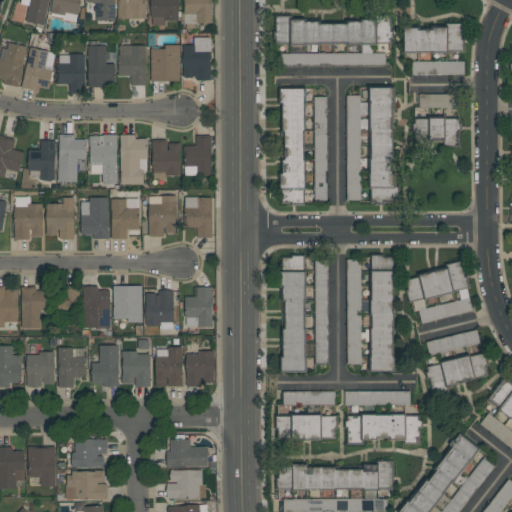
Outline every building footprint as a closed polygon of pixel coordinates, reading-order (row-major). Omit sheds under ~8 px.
[(48,0),(44,25),(37,24),(37,25),(34,24),(34,23),(26,22),(29,6),(20,4),(20,0),(48,0)] [(50,13),(52,0),(80,0),(78,15),(66,13),(65,15),(50,13)] [(114,0),(114,1),(115,1),(115,20),(97,21),(96,3),(88,3),(88,0),(114,0)] [(145,0),(146,19),(118,19),(118,0),(145,0)] [(151,0),(179,0),(179,20),(165,20),(165,26),(152,26),(152,17),(151,17),(151,0)] [(212,0),(212,23),(199,23),(199,24),(196,24),(196,30),(186,30),(186,24),(181,24),(181,12),(184,12),(184,0),(212,0)] [(379,42),(390,43),(391,17),(380,16),(379,42)] [(374,44),(375,20),(274,19),(274,44),(374,44)] [(461,26),(403,26),(403,52),(461,52),(461,26)] [(148,34),(156,34),(156,46),(148,47),(148,34)] [(210,39),(210,48),(211,48),(211,80),(196,80),(196,77),(192,77),(192,78),(184,78),(184,77),(183,77),(183,74),(183,50),(183,45),(197,45),(197,39),(210,39)] [(106,64),(115,64),(115,83),(103,83),(103,87),(88,87),(88,41),(97,41),(98,46),(106,46),(106,64)] [(20,75),(22,75),(20,82),(19,81),(18,87),(3,84),(4,80),(2,79),(0,78),(0,59),(4,60),(4,59),(5,59),(9,42),(27,47),(20,75)] [(179,81),(151,81),(151,49),(165,49),(165,45),(179,45),(179,81)] [(146,46),(145,85),(131,85),(131,76),(118,76),(118,55),(120,55),(120,46),(146,46)] [(49,51),(45,67),(52,69),(52,70),(53,70),(48,89),(37,87),(36,91),(21,88),(30,47),(49,51)] [(385,65),(384,53),(371,53),(281,54),(281,66),(385,65)] [(69,94),(69,84),(57,84),(57,64),(59,64),(59,55),(69,55),(69,54),(84,54),(85,94),(69,94)] [(464,62),(412,61),(412,74),(463,76),(464,62)] [(369,202),(397,203),(397,187),(391,187),(392,86),(368,86),(368,103),(359,103),(359,96),(346,96),(345,200),(359,201),(360,128),(369,128),(369,202)] [(302,87),(280,88),(281,204),(303,203),(302,87)] [(457,108),(457,94),(418,94),(418,108),(457,108)] [(326,101),(312,101),(314,202),(328,202),(326,101)] [(458,147),(459,119),(414,117),(413,142),(427,143),(427,141),(444,142),(444,146),(458,147)] [(59,135),(74,135),(74,140),(86,140),(86,159),(77,159),(77,177),(58,176),(59,135)] [(117,135),(116,163),(117,163),(117,184),(102,184),(103,174),(91,174),(91,173),(88,173),(88,165),(90,165),(91,146),(90,146),(90,136),(102,136),(102,135),(117,135)] [(135,135),(135,139),(147,139),(147,159),(139,159),(139,170),(143,170),(143,184),(121,185),(121,171),(120,171),(120,135),(135,135)] [(0,136),(14,139),(12,149),(24,152),(19,172),(6,169),(4,178),(0,176),(0,136)] [(211,136),(211,175),(197,176),(197,174),(185,175),(185,167),(184,167),(184,146),(196,146),(196,136),(211,136)] [(55,170),(55,181),(40,180),(40,177),(30,177),(30,171),(27,171),(28,150),(40,150),(41,140),(56,141),(55,170)] [(180,143),(180,152),(179,152),(180,169),(180,175),(166,176),(166,180),(154,180),(153,161),(152,161),(152,141),(154,141),(154,140),(165,140),(167,140),(167,150),(168,150),(168,143),(180,143)] [(149,204),(160,204),(161,202),(161,196),(176,196),(176,224),(177,224),(177,233),(165,233),(165,227),(164,227),(164,237),(161,237),(151,237),(151,236),(148,236),(149,204)] [(211,238),(197,238),(197,228),(184,228),(184,208),(185,208),(185,197),(198,197),(198,198),(211,198),(211,238)] [(74,239),(59,239),(59,229),(57,229),(57,235),(46,235),(46,233),(47,233),(47,208),(46,208),(46,204),(63,204),(63,207),(64,207),(64,198),(74,198),(74,239)] [(93,235),(81,235),(81,202),(89,202),(89,198),(108,198),(108,239),(93,239),(93,235)] [(127,229),(127,239),(111,239),(111,224),(112,224),(112,211),(111,211),(111,199),(127,199),(139,198),(139,229),(127,229)] [(27,207),(27,204),(42,204),(42,227),(43,227),(43,236),(31,236),(31,234),(29,234),(29,240),(14,240),(14,207),(27,207)] [(303,271),(303,256),(281,257),(281,271),(303,271)] [(371,256),(370,371),(392,371),(393,256),(371,256)] [(359,365),(361,260),(347,260),(345,365),(359,365)] [(328,364),(327,261),(313,261),(314,365),(328,364)] [(471,313),(461,265),(406,276),(416,324),(471,313)] [(304,372),(304,272),(281,272),(281,372),(304,372)] [(0,286),(2,286),(2,287),(4,287),(4,292),(6,292),(6,290),(18,290),(18,299),(17,299),(17,322),(17,331),(4,331),(4,328),(0,328),(0,286)] [(21,287),(36,286),(36,291),(48,291),(48,310),(40,310),(40,328),(22,328),(21,287)] [(80,328),(65,328),(65,317),(52,317),(52,296),(64,296),(64,286),(79,286),(80,328)] [(110,328),(83,328),(83,287),(98,286),(98,291),(101,291),(101,290),(107,290),(107,291),(109,291),(110,328)] [(113,286),(142,286),(142,322),(128,322),(128,319),(113,319),(113,286)] [(212,327),(197,327),(197,326),(186,326),(186,318),(185,318),(185,297),(197,297),(197,287),(212,287),(212,327)] [(145,294),(155,294),(155,295),(158,295),(158,292),(173,292),(173,302),(173,330),(159,330),(159,326),(145,326),(145,294)] [(428,356),(479,344),(476,330),(424,341),(428,356)] [(149,350),(138,350),(138,341),(149,341),(149,350)] [(118,387),(104,387),(104,383),(100,383),(94,383),(92,383),(92,363),(99,363),(99,346),(118,345),(118,387)] [(0,346),(12,346),(12,355),(21,355),(21,383),(9,383),(9,387),(0,387),(0,346)] [(182,387),(167,387),(167,377),(166,377),(166,387),(155,387),(155,357),(156,357),(156,350),(167,349),(167,347),(182,347),(182,387)] [(58,348),(73,348),(73,350),(75,350),(75,357),(86,357),(86,377),(73,377),(73,387),(58,388),(58,348)] [(150,387),(148,387),(137,387),(135,387),(135,377),(133,377),(133,384),(122,384),(122,375),(123,375),(123,357),(122,357),(121,352),(137,351),(137,355),(149,354),(150,387)] [(186,354),(199,354),(199,351),(214,351),(214,383),(203,383),(203,377),(201,377),(201,386),(186,386),(186,354)] [(27,355),(39,355),(39,352),(54,352),(54,381),(55,381),(55,383),(43,383),(43,378),(41,378),(41,387),(27,387),(27,355)] [(488,377),(482,353),(426,367),(431,391),(488,377)] [(511,387),(501,380),(485,404),(511,421),(511,387)] [(282,393),(282,406),(334,404),(334,391),(282,393)] [(409,392),(344,391),(343,404),(409,405),(409,392)] [(274,439),(335,440),(335,416),(275,415),(274,439)] [(345,416),(346,444),(361,444),(361,439),(404,439),(404,444),(419,444),(419,415),(345,416)] [(430,511),(476,447),(458,434),(402,511),(430,511)] [(107,454),(99,454),(99,456),(103,456),(103,468),(101,468),(101,467),(78,467),(78,468),(72,468),(72,452),(75,452),(75,440),(107,439),(107,454)] [(166,467),(166,452),(170,452),(170,440),(190,440),(190,447),(207,447),(208,467),(166,467)] [(0,447),(12,447),(12,451),(24,451),(24,481),(16,481),(16,488),(0,488),(0,447)] [(55,487),(41,487),(41,477),(28,477),(28,447),(35,447),(35,449),(49,448),(49,447),(55,447),(55,487)] [(458,511),(494,467),(483,458),(440,511),(458,511)] [(391,463),(363,463),(363,467),(276,468),(277,490),(391,489),(391,463)] [(65,499),(65,485),(72,485),(72,474),(67,474),(67,467),(71,467),(71,470),(77,470),(77,472),(94,472),(94,471),(104,471),(104,483),(97,483),(97,484),(107,484),(107,486),(108,486),(108,497),(107,497),(107,499),(65,499)] [(167,498),(167,484),(176,484),(176,482),(171,482),(171,470),(173,470),(173,471),(202,471),(202,485),(205,485),(205,498),(167,498)] [(499,511),(511,496),(511,482),(507,479),(481,511),(499,511)] [(350,499),(282,499),(281,511),(384,511),(384,499),(376,499),(375,490),(350,490),(350,499)]
